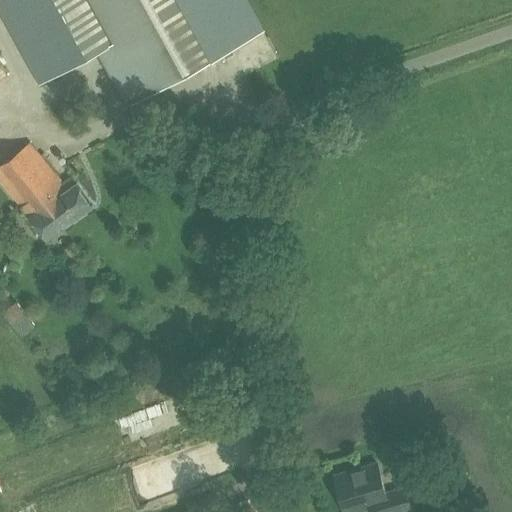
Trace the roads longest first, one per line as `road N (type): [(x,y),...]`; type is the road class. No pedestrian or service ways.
road 1 (unclassified): [(273,511),(249,256),(264,166),(311,113),(341,95),(511,35)]
road 2 (unknown): [(311,113),(174,95),(61,143)]
